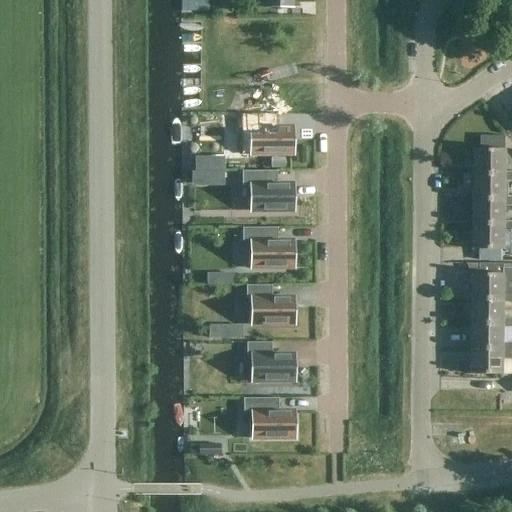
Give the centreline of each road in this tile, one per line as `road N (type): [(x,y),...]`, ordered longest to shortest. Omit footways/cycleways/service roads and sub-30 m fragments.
road 1 (unclassified): [(101,491),(99,0)]
road 2 (residential): [(422,478),(423,104)]
road 3 (residential): [(335,104),(337,447)]
